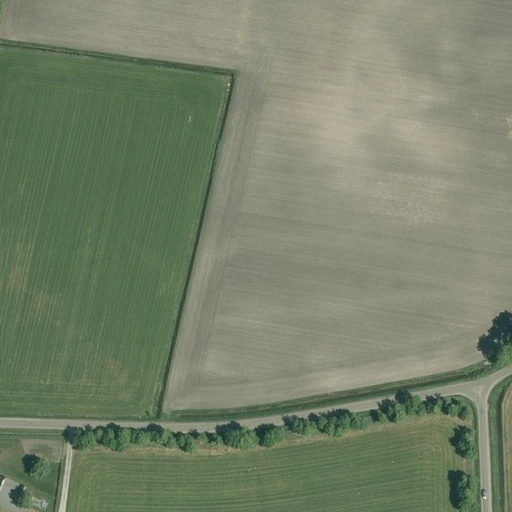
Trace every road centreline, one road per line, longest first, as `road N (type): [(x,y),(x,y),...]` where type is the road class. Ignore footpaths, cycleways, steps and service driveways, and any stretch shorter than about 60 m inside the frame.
road 1 (unclassified): [(0,422),(238,426),(477,385)]
road 2 (unclassified): [(488,511),(477,385)]
